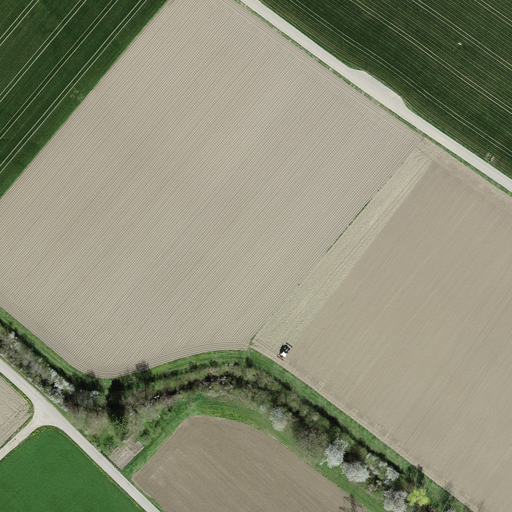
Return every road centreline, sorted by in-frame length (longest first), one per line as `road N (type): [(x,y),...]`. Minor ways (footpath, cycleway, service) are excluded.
road 1 (unclassified): [(248,0),(511,187)]
road 2 (unclassified): [(0,370),(152,511)]
